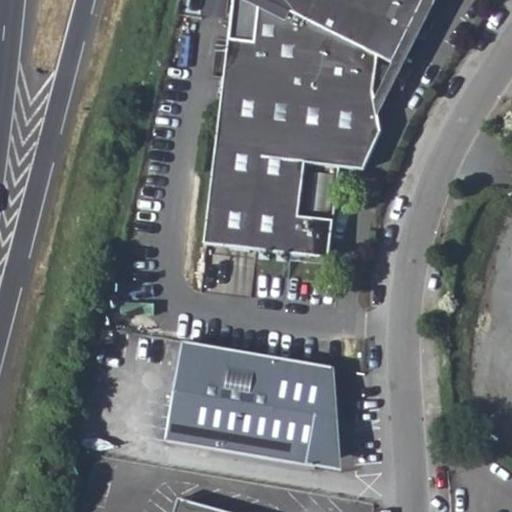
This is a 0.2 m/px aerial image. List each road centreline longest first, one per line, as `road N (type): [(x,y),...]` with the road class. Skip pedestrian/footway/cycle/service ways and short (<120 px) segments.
road 1 (residential): [(412,511),(400,353),(413,244),(433,175),(511,45)]
road 2 (trunk): [(0,323),(85,0)]
road 3 (unknown): [(412,503),(126,448)]
